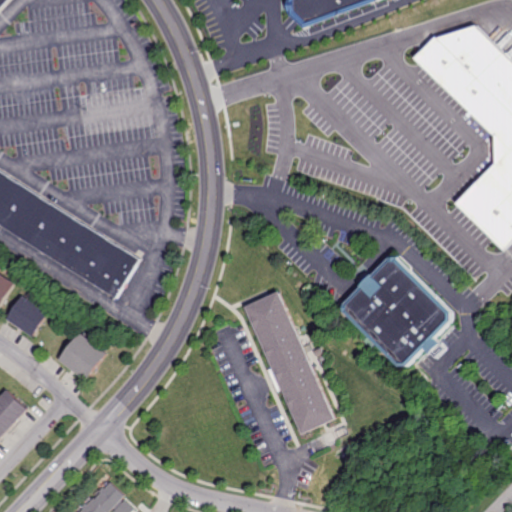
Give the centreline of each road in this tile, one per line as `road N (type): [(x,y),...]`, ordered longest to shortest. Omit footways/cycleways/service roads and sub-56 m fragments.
road 1 (tertiary): [(159,0),(195,67),(210,120),(215,191),(206,259),(156,368),(26,511)]
road 2 (residential): [(0,341),(162,483),(263,511)]
